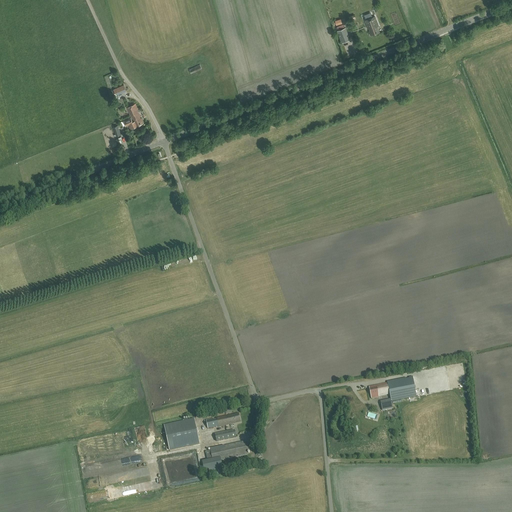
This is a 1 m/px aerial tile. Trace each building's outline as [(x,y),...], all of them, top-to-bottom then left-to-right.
[(370,36),(380,32),(378,27),(379,27),(375,16),(364,20),(368,28),(369,28),(370,31),(369,31),(370,36)] [(345,28),(337,30),(342,42),(350,39),(345,28)] [(189,71),(191,74),(202,69),(200,65),(189,71)] [(113,89),(116,95),(126,91),(123,85),(113,89)] [(135,104),(126,108),(127,111),(128,110),(131,115),(133,121),(132,122),(131,117),(123,121),(126,126),(129,125),(130,129),(143,123),(138,111),(135,104)] [(121,135),(118,125),(113,127),(116,136),(121,135)] [(371,399),(379,397),(379,396),(390,394),(391,399),(381,401),(382,411),(393,409),(391,401),(416,396),(412,377),(409,377),(410,380),(403,381),(403,379),(387,382),(388,383),(369,387),(371,399)] [(240,423),(238,414),(231,415),(206,420),(208,429),(236,423),(236,424),(240,423)] [(164,425),(169,450),(200,444),(194,419),(164,425)] [(215,436),(216,442),(228,439),(236,437),(236,434),(235,430),(226,432),(227,433),(215,436)] [(210,449),(210,450),(206,451),(208,462),(213,461),(213,462),(248,454),(247,450),(249,450),(248,445),(246,445),(245,441),(210,449)] [(139,463),(138,455),(129,456),(130,464),(139,463)] [(118,459),(111,462),(113,468),(125,463),(123,458),(119,460),(118,459)] [(161,477),(154,479),(156,487),(163,485),(161,477)]
